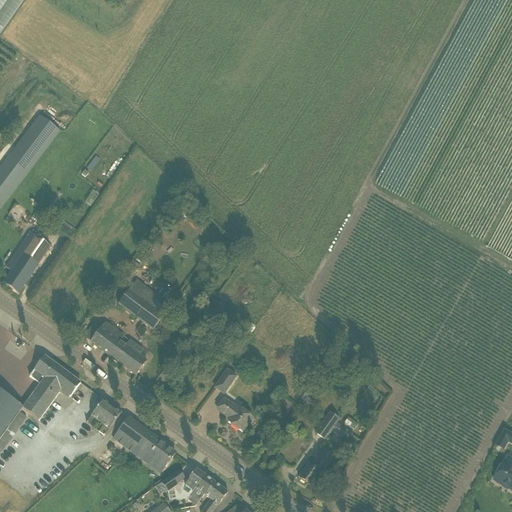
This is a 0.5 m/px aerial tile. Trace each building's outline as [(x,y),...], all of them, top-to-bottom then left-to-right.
[(0,0),(0,33),(23,0),(0,0)] [(0,168),(0,210),(59,132),(39,117),(0,168)] [(196,232),(210,245),(218,236),(204,223),(196,232)] [(12,272),(3,285),(18,295),(50,248),(30,234),(6,268),(12,272)] [(163,316),(129,291),(118,305),(152,331),(163,316)] [(135,377),(147,362),(136,353),(140,348),(130,341),(126,346),(120,342),(125,336),(106,322),(101,328),(94,323),(83,338),(135,377)] [(40,385),(23,409),(22,409),(39,421),(61,391),(70,398),(80,384),(45,357),(41,362),(39,361),(36,365),(38,366),(29,377),(30,378),(40,385)] [(236,378),(227,371),(214,389),(223,395),(236,378)] [(0,439),(22,409),(23,409),(20,407),(0,392),(0,439)] [(366,393),(356,410),(370,418),(380,401),(366,393)] [(97,421),(100,423),(112,407),(103,400),(91,417),(86,423),(92,428),(97,421)] [(224,400),(217,410),(230,420),(228,423),(242,433),(252,419),(238,409),(238,410),(224,400)] [(99,432),(105,437),(121,414),(112,407),(100,423),(104,426),(99,432)] [(346,430),(337,424),(339,420),(329,413),(314,434),(324,442),(332,431),(334,433),(336,430),(343,435),(346,430)] [(175,454),(128,419),(113,439),(149,466),(153,460),(164,468),(175,454)] [(508,443),(511,444),(511,434),(504,430),(496,446),(504,451),(508,443)] [(323,475),(322,475),(334,458),(326,452),(314,469),(308,465),(299,479),(311,488),(315,481),(317,482),(323,475)] [(511,459),(509,458),(506,463),(505,462),(494,481),(504,487),(505,485),(508,487),(508,489),(511,490),(511,459)] [(178,494),(183,497),(183,498),(187,501),(191,497),(190,497),(205,476),(196,469),(186,482),(187,483),(178,494)] [(162,484),(168,492),(185,480),(179,472),(162,484)] [(191,497),(187,501),(195,507),(203,496),(204,497),(215,483),(205,476),(190,497),(191,497)] [(228,493),(222,489),(215,483),(204,497),(210,501),(201,511),(213,511),(215,510),(228,493)]
